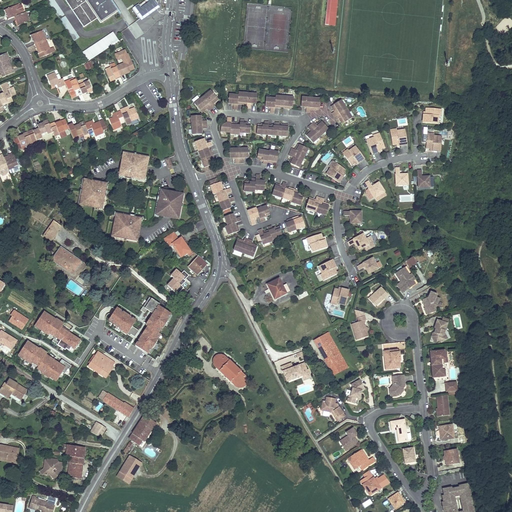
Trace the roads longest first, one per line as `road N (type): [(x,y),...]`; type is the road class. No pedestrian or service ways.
road 1 (residential): [(81,508),(212,288),(217,249),(192,181)]
road 2 (residential): [(227,169),(213,125),(219,115),(296,119),(277,174)]
road 3 (residential): [(421,407),(368,419),(416,499)]
road 4 (residential): [(169,73),(148,75),(100,103),(40,103)]
